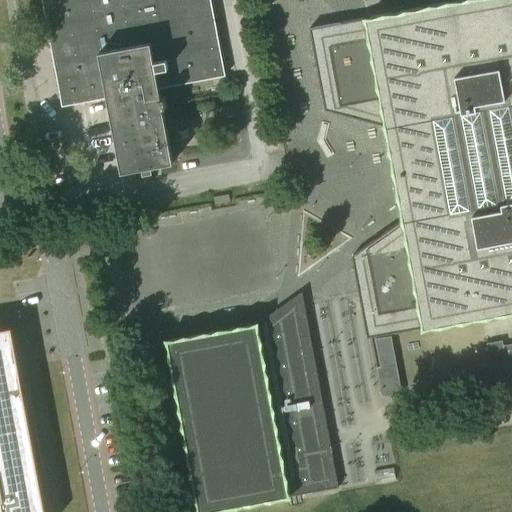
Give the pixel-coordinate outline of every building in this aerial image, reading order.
[(209,0),(41,0),(61,107),(107,98),(121,173),(142,169),(143,174),(152,172),(151,167),(172,163),(162,108),(165,107),(163,98),(160,98),(158,88),(224,76),(209,0)] [(511,0),(491,0),(321,32),(336,114),(398,129),(415,222),(363,259),(379,341),(511,316),(511,0)] [(238,207),(261,205),(260,194),(236,197),(238,207)] [(256,324),(167,340),(198,511),(202,511),(338,487),(302,291),(256,324)] [(51,511),(28,383),(22,384),(12,326),(0,328),(0,511),(51,511)] [(511,357),(480,364),(484,386),(511,380),(511,357)]
